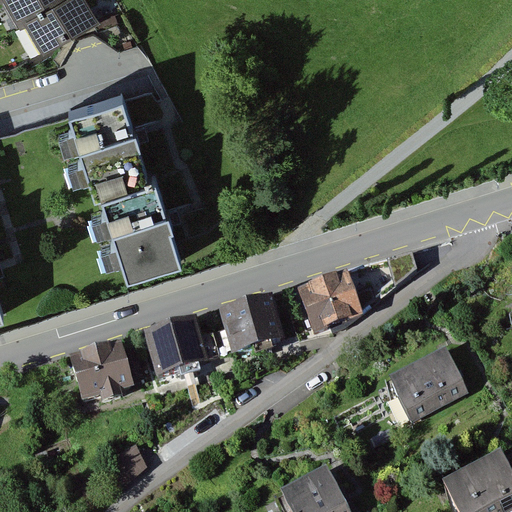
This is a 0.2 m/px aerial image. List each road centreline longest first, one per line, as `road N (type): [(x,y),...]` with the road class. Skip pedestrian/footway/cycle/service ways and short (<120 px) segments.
road 1 (residential): [(0,360),(470,216)]
road 2 (residential): [(470,216),(475,238),(459,258),(118,511)]
